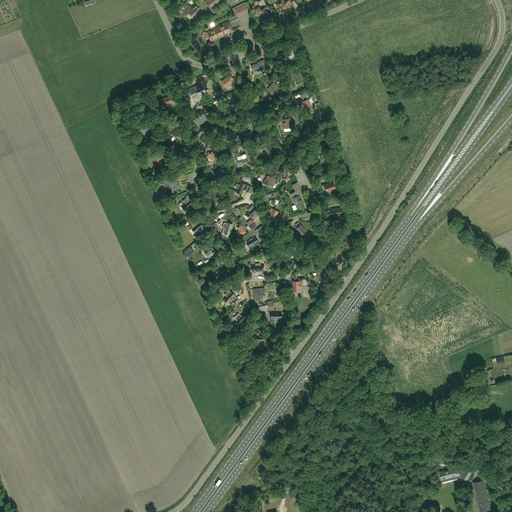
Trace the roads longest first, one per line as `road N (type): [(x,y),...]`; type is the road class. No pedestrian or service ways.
road 1 (unclassified): [(496,0),(502,29),(490,58),(374,241),(172,511)]
road 2 (trunk): [(412,216),(197,511)]
road 3 (trunk): [(204,511),(417,220)]
road 4 (unknown): [(244,271),(259,281),(280,280),(309,261),(326,221),(273,124),(251,101)]
road 5 (unclassified): [(156,0),(181,53),(211,64),(358,0)]
road 6 (unknown): [(251,101),(202,128),(193,173),(230,260),(244,271)]
road 7 (trunk): [(511,48),(412,216)]
road 8 (residential): [(511,426),(326,475)]
road 9 (trunk): [(417,220),(502,97)]
road 10 (trunk): [(502,97),(412,216)]
road 11 (trunk): [(417,220),(511,117)]
